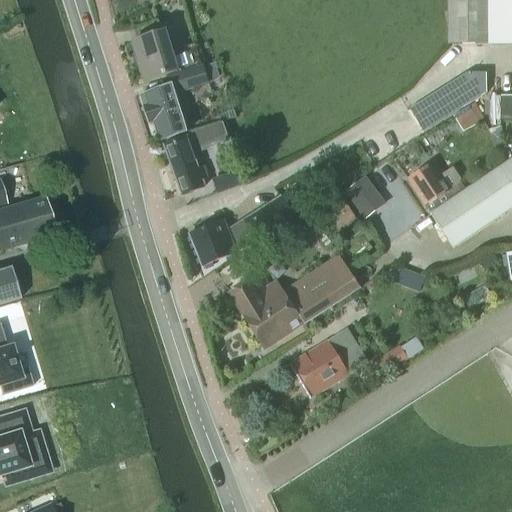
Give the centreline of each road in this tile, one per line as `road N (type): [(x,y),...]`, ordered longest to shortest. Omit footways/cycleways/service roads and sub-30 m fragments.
road 1 (tertiary): [(74,0),(160,305),(230,499)]
road 2 (unclassified): [(230,499),(511,319)]
